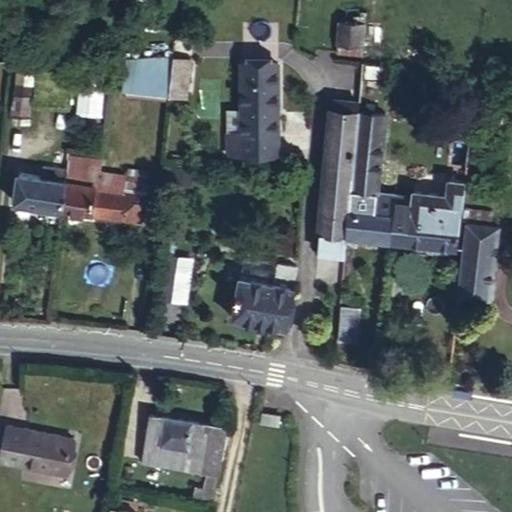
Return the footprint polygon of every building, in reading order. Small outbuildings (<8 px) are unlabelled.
[(376,0),(341,0),(337,51),(361,53),(362,47),(372,47),(376,0)] [(123,90),(168,96),(173,55),(126,57),(123,90)] [(241,62),(243,152),(278,153),(277,62),(241,62)] [(73,73),(40,70),(37,99),(70,103),(73,73)] [(31,95),(17,94),(15,111),(29,113),(31,95)] [(352,174),(357,109),(333,106),(323,212),(319,250),(345,254),(347,234),(351,189),(352,174)] [(354,174),(352,174),(351,189),(377,191),(383,113),(358,109),(354,174)] [(490,113),(487,130),(499,132),(502,115),(490,113)] [(69,152),(67,164),(99,168),(101,156),(69,152)] [(15,202),(61,209),(64,183),(66,164),(44,161),(42,171),(32,169),(33,166),(19,165),(15,202)] [(61,209),(107,215),(144,220),(148,189),(123,186),(97,183),(99,168),(67,164),(66,164),(64,183),(61,209)] [(125,173),(99,168),(97,183),(123,186),(125,173)] [(123,186),(148,189),(150,176),(125,173),(123,186)] [(413,195),(397,193),(389,238),(409,240),(457,246),(466,180),(449,177),(447,193),(414,189),(413,195)] [(377,191),(351,189),(347,234),(389,238),(397,193),(377,191)] [(467,222),(464,247),(495,251),(498,226),(467,222)] [(495,251),(464,247),(458,298),(489,303),(495,251)] [(193,257),(168,254),(163,298),(188,301),(193,257)] [(294,285),(296,266),(279,262),(274,281),(240,275),(232,316),(286,326),(294,285)] [(343,311),(339,310),(336,338),(355,340),(358,307),(343,306),(343,311)] [(219,475),(229,426),(152,411),(143,460),(219,475)] [(259,412),(257,422),(276,426),(278,415),(259,412)] [(75,438),(10,425),(3,463),(68,474),(75,438)] [(119,504),(137,508),(139,499),(121,495),(119,504)]
